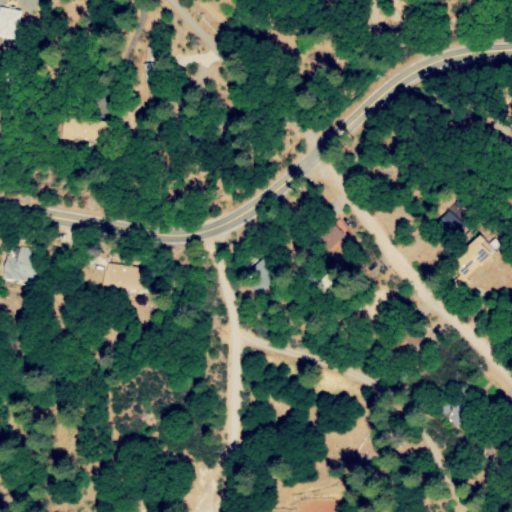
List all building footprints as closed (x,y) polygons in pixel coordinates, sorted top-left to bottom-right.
[(0,22),(0,37),(16,37),(16,9),(0,9),(0,22)] [(56,137),(99,142),(102,121),(58,115),(56,137)] [(490,251),(465,278),(422,237),(448,211),(490,251)] [(36,284),(39,250),(12,248),(11,258),(3,258),(2,281),(36,284)] [(258,258),(276,278),(258,294),(240,274),(258,258)] [(146,269),(142,293),(104,288),(107,264),(146,269)]
